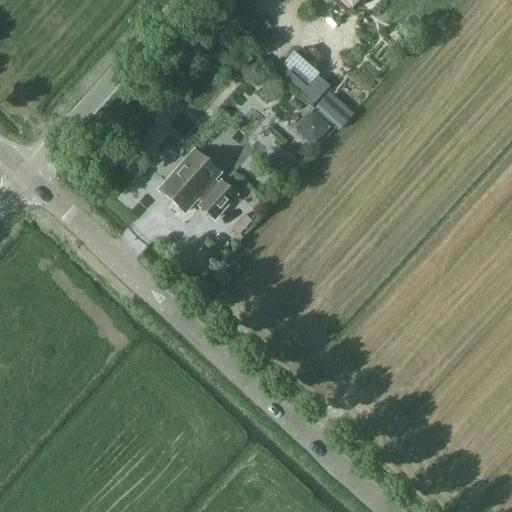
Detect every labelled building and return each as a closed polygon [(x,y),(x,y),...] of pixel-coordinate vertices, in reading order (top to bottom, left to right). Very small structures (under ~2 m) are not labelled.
[(321,0),(327,5),(331,2),(343,13),(348,7),(350,9),(358,0),(321,0)] [(242,12),(225,31),(233,38),(250,20),(242,12)] [(250,20),(233,38),(240,45),(257,26),(250,20)] [(235,55),(246,65),(254,57),(243,46),(235,55)] [(282,66),(276,73),(312,106),(329,87),(316,76),(317,75),(292,54),(282,66)] [(252,89),(246,104),(264,112),(270,96),(252,89)] [(328,94),(314,109),(339,131),(353,116),(328,94)] [(294,98),(289,104),(297,111),(302,106),(294,98)] [(186,134),(195,122),(181,111),(172,123),(186,134)] [(273,168),(288,155),(275,140),(260,154),(273,168)] [(184,212),(197,197),(202,202),(200,205),(214,218),(235,195),(221,182),(219,184),(213,179),(219,173),(194,151),(159,190),(184,212)] [(240,210),(228,228),(239,235),(251,217),(240,210)] [(211,277),(223,287),(231,278),(219,268),(211,277)]
